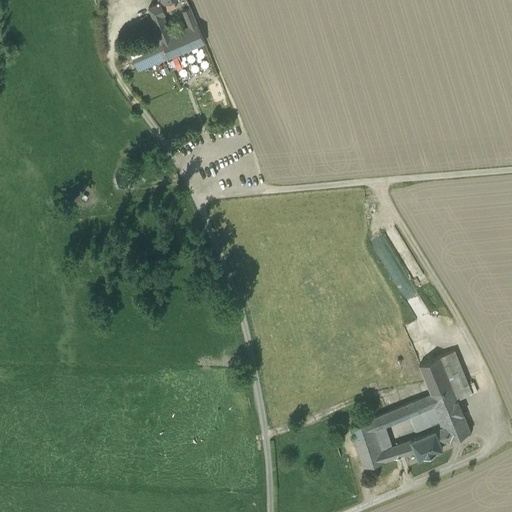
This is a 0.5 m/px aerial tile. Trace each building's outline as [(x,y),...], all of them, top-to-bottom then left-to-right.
[(159,0),(160,2),(165,12),(176,7),(173,0),(159,0)] [(160,2),(149,7),(154,19),(163,15),(166,14),(165,12),(160,2)] [(197,23),(190,7),(182,10),(189,27),(197,23)] [(163,15),(154,19),(156,26),(166,22),(163,15)] [(177,18),(179,27),(186,25),(183,16),(177,18)] [(166,22),(156,26),(161,38),(169,35),(167,30),(168,27),(166,22)] [(169,35),(161,38),(163,42),(170,57),(187,50),(205,42),(197,23),(189,27),(169,35)] [(159,33),(152,36),(153,36),(150,37),(128,47),(132,56),(163,42),(161,38),(159,33)] [(163,42),(132,56),(138,70),(170,57),(163,42)] [(455,350),(440,356),(452,385),(466,378),(455,350)] [(452,385),(440,356),(419,364),(431,393),(434,398),(435,402),(444,425),(450,439),(471,431),(463,413),(457,398),(452,385)] [(466,378),(452,385),(457,398),(472,392),(466,378)] [(431,393),(372,417),(375,427),(383,423),(401,415),(435,402),(434,398),(431,393)] [(383,423),(375,427),(372,417),(351,426),(359,449),(364,466),(385,460),(382,448),(391,445),(383,423)] [(444,425),(412,438),(416,450),(419,457),(443,447),(441,443),(450,439),(444,425)] [(351,426),(333,433),(341,456),(359,449),(351,426)] [(411,438),(399,442),(403,454),(416,450),(412,438),(411,438)] [(391,445),(382,448),(385,460),(403,454),(399,442),(391,445)]
